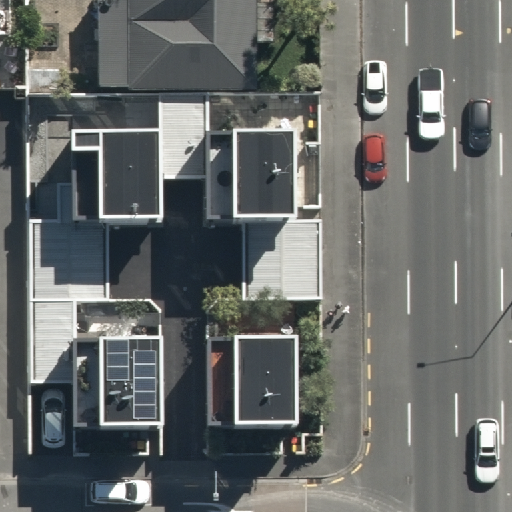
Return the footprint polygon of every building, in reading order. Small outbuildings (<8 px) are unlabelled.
[(98,0),(99,93),(253,93),(252,0),(98,0)] [(107,222),(163,221),(162,111),(35,112),(34,221),(107,222)] [(325,221),(290,221),(291,142),(210,142),(209,222),(242,222),(241,303),(324,303),(325,221)] [(32,384),(72,384),(72,347),(73,299),(106,299),(107,222),(34,221),(32,384)] [(210,345),(209,430),(290,432),(291,346),(210,345)] [(72,432),(159,433),(160,347),(72,347),(72,384),(72,432)]
